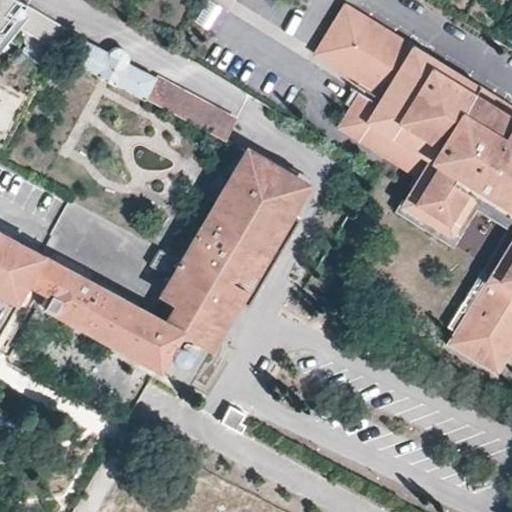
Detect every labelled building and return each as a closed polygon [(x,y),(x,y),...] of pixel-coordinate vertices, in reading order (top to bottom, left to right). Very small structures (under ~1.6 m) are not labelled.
[(0,0),(0,32),(10,21),(25,2),(20,0),(0,0)] [(511,104),(344,1),(341,5),(511,110),(511,104)] [(65,27),(25,2),(10,21),(53,47),(65,27)] [(511,110),(341,5),(332,20),(328,18),(319,32),(323,35),(314,49),(356,75),(340,101),(349,107),(339,124),(370,143),(377,131),(402,147),(398,153),(425,170),(422,175),(404,204),(448,231),(470,194),(511,220),(511,243),(491,277),(481,271),(446,327),(457,333),(451,342),(481,360),(478,365),(496,376),(511,349),(511,110)] [(80,34),(67,56),(221,137),(234,115),(126,59),(129,53),(128,48),(124,44),(119,42),(114,43),(110,46),(108,49),(80,34)] [(398,153),(402,147),(377,131),(370,143),(422,175),(425,170),(398,153)] [(210,340),(234,297),(245,303),(294,217),(286,212),(306,179),(276,162),(273,167),(242,148),(175,259),(154,247),(144,263),(165,276),(155,292),(170,301),(160,319),(195,338),(198,334),(210,340)] [(448,231),(404,204),(398,214),(452,247),(474,212),(506,230),(481,271),(491,277),(511,243),(511,220),(470,194),(448,231)] [(0,350),(1,351),(40,282),(47,287),(38,304),(184,385),(210,340),(198,334),(195,338),(160,319),(0,231),(0,350)] [(238,429),(244,413),(226,406),(220,423),(238,429)] [(268,511),(184,474),(170,505),(185,511),(268,511)] [(107,511),(144,511),(147,507),(118,492),(107,511)]
